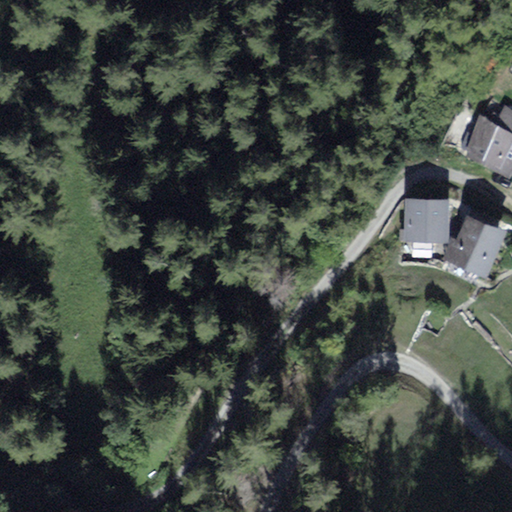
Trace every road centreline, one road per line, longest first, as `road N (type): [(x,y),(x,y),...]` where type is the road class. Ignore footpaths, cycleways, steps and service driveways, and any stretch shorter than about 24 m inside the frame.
road 1 (track): [(115,511),(175,482),(292,322),(413,182),(450,177),(511,209)]
road 2 (track): [(270,511),(327,401),(363,368),(391,362),(439,391),(471,435),(511,462)]
